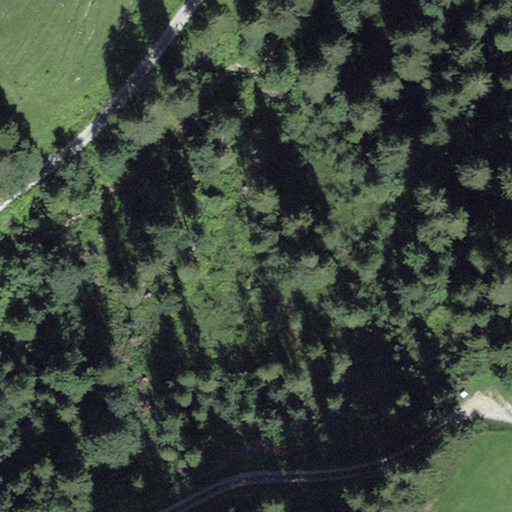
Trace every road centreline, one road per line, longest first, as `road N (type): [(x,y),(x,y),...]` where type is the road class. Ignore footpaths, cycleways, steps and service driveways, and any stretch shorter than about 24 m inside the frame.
road 1 (track): [(178,511),(215,492),(286,474),(376,469),(487,404),(511,413)]
road 2 (track): [(207,0),(113,122),(0,207)]
